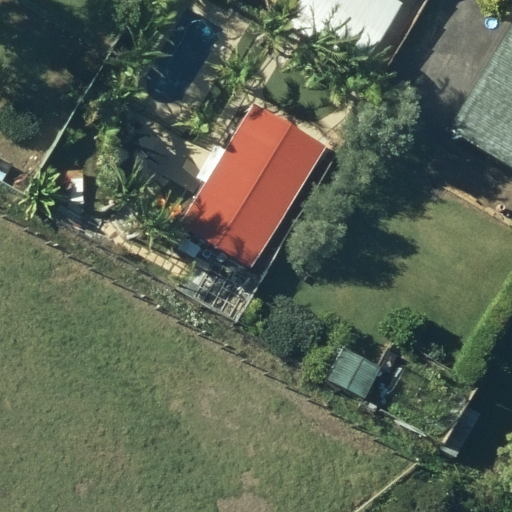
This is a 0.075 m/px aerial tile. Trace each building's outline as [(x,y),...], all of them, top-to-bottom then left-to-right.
[(261,0),(286,14),(294,0),(383,0),(386,1),(386,0),(261,0)] [(511,8),(440,134),(511,176),(511,8)] [(192,192),(267,236),(318,151),(244,107),(192,192)] [(511,401),(511,318),(473,382),(510,405),(511,401)] [(309,374),(356,400),(373,370),(326,345),(309,374)]
